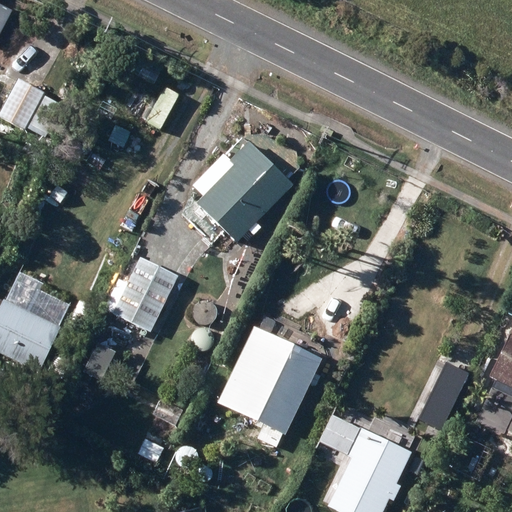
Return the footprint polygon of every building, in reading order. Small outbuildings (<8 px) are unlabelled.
[(39,93),(40,91),(16,78),(0,107),(0,116),(20,128),(22,125),(48,139),(65,107),(39,93)] [(162,85),(143,119),(156,126),(175,92),(162,85)] [(220,152),(189,184),(199,194),(193,200),(232,239),(243,227),(250,233),(258,226),(251,219),(288,182),(244,138),(225,157),(220,152)] [(427,238),(415,263),(430,270),(442,245),(427,238)] [(116,279),(102,308),(148,330),(176,274),(138,255),(124,283),(116,279)] [(267,289),(264,295),(270,298),(273,292),(267,289)] [(0,352),(9,357),(5,365),(12,369),(16,360),(35,369),(56,324),(0,298),(0,352)] [(97,306),(79,299),(66,331),(84,339),(97,306)] [(511,317),(485,375),(491,378),(489,383),(511,393),(511,390),(511,317)] [(315,361),(317,358),(267,334),(272,322),(263,318),(258,329),(250,326),(214,400),(258,422),(252,435),(274,446),(305,381),(314,385),(323,365),(315,361)] [(95,342),(81,370),(96,378),(111,350),(95,342)] [(74,385),(61,409),(75,417),(88,393),(74,385)] [(160,399),(152,416),(179,428),(187,411),(160,399)] [(334,449),(293,484),(317,511),(340,511),(354,500),(358,505),(370,494),(367,490),(392,468),(354,425),(331,445),(334,449)] [(157,427),(151,437),(162,444),(168,433),(157,427)] [(143,437),(136,452),(153,461),(161,446),(143,437)] [(216,483),(251,498),(257,485),(222,469),(216,483)] [(279,494),(270,511),(287,511),(293,501),(279,494)]
